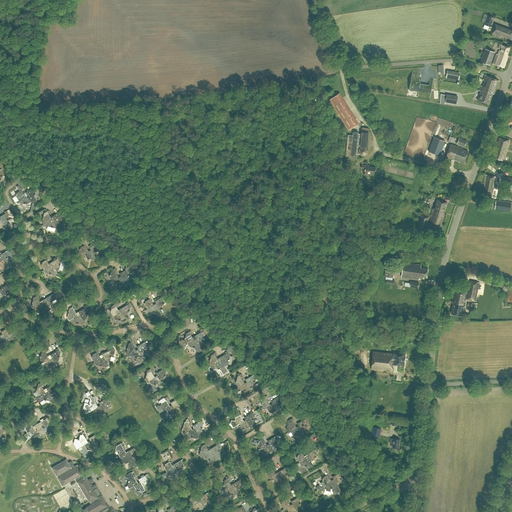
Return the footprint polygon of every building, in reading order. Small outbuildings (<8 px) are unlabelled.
[(493,17),(484,14),(481,23),(490,27),(493,17)] [(511,34),(511,30),(494,24),(490,33),(500,37),(501,36),(510,39),(511,34)] [(501,45),(499,44),(498,48),(500,49),(498,55),(496,54),(492,64),(503,68),(506,60),(506,57),(509,49),(501,46),(501,45)] [(495,53),(485,49),(480,62),(490,65),(495,53)] [(447,72),(446,78),(458,80),(459,74),(447,72)] [(411,79),(409,90),(418,92),(418,94),(430,96),(432,83),(429,83),(428,86),(425,86),(425,92),(419,91),(421,78),(419,77),(420,75),(412,74),(412,76),(413,76),(412,80),(411,79)] [(496,79),(485,75),(479,90),(481,91),(478,100),(489,104),(492,95),(495,93),(499,82),(496,79)] [(359,123),(339,93),(329,100),(348,130),(359,123)] [(446,94),(445,102),(456,104),(458,96),(446,94)] [(348,134),(347,149),(353,149),(352,150),(360,151),(360,146),(367,147),(368,147),(369,133),(370,129),(363,128),(362,134),(358,134),(359,132),(354,131),(353,135),(348,134)] [(433,137),(428,152),(440,155),(445,141),(433,137)] [(467,140),(459,138),(457,144),(465,146),(467,140)] [(509,141),(499,138),(496,148),(497,149),(494,158),(502,160),(509,141)] [(462,148),(451,144),(446,157),(464,163),(468,151),(462,149),(462,148)] [(353,149),(347,149),(346,156),(350,157),(350,155),(356,156),(356,154),(361,155),(361,154),(362,155),(365,156),(368,153),(368,149),(367,148),(367,147),(360,146),(360,151),(352,150),(353,149)] [(369,165),(362,164),(361,168),(364,169),(363,174),(374,176),(375,167),(369,167),(369,165)] [(495,177),(485,175),(483,187),(485,187),(483,196),(491,197),(493,187),(494,187),(495,177)] [(27,195),(31,202),(32,204),(36,201),(34,197),(34,195),(35,196),(35,194),(36,189),(35,187),(26,193),(27,195)] [(21,199),(25,196),(20,188),(21,190),(17,193),(16,193),(16,195),(16,196),(18,200),(21,199)] [(31,202),(27,195),(25,196),(21,199),(18,200),(16,201),(18,203),(20,202),(19,200),(21,199),(24,203),(25,203),(25,204),(26,204),(27,204),(31,202)] [(433,208),(433,209),(444,213),(447,202),(438,199),(435,209),(433,208)] [(510,211),(511,203),(496,201),(494,209),(510,211)] [(445,214),(444,213),(433,209),(429,222),(441,226),(445,214)] [(42,222),(43,224),(46,223),(52,219),(49,214),(50,213),(49,210),(44,213),(43,216),(43,218),(42,222)] [(5,214),(0,216),(0,218),(1,220),(4,226),(6,229),(8,228),(9,225),(7,224),(8,220),(8,219),(8,218),(9,214),(7,211),(4,212),(5,214)] [(59,226),(61,226),(60,224),(61,223),(62,217),(63,213),(62,211),(53,216),(54,218),(59,226)] [(430,215),(423,212),(422,214),(419,214),(417,219),(420,220),(417,230),(424,232),(430,215)] [(46,223),(47,225),(48,226),(52,227),(51,227),(53,228),(53,227),(56,228),(55,232),(57,232),(61,230),(60,227),(59,226),(54,218),(52,219),(46,223)] [(93,254),(94,254),(98,251),(98,250),(99,249),(98,249),(100,244),(98,241),(95,242),(96,244),(94,245),(93,244),(89,246),(91,250),(93,254)] [(85,253),(89,251),(84,243),(83,243),(85,245),(80,247),(80,248),(79,250),(80,250),(79,254),(80,257),(85,254),(85,253)] [(91,250),(89,251),(85,253),(85,254),(87,258),(88,258),(88,259),(89,259),(94,260),(96,258),(94,254),(93,254),(91,250)] [(53,265),(57,271),(59,270),(60,265),(61,264),(60,264),(61,260),(59,257),(59,256),(56,257),(57,259),(51,262),(53,265)] [(44,270),(50,266),(46,258),(45,259),(46,260),(42,262),(42,263),(41,263),(41,265),(41,266),(44,270)] [(421,265),(403,262),(401,277),(419,280),(419,278),(423,279),(423,277),(426,278),(428,269),(421,268),(421,265)] [(385,278),(393,280),(394,264),(385,263),(384,276),(385,276),(385,278)] [(57,271),(53,265),(50,266),(44,270),(42,271),(43,273),(45,272),(45,273),(50,274),(51,274),(55,275),(58,273),(57,271)] [(112,266),(109,268),(111,272),(110,274),(109,276),(110,276),(110,277),(112,281),(110,283),(115,280),(119,277),(115,271),(112,266)] [(126,270),(120,273),(119,273),(120,274),(121,276),(125,282),(126,281),(125,279),(128,277),(128,276),(129,276),(129,275),(128,275),(129,274),(126,270),(128,269),(127,267),(125,268),(126,270)] [(121,276),(120,277),(119,277),(115,280),(117,284),(118,284),(118,285),(119,285),(120,285),(121,285),(125,283),(126,285),(127,284),(126,281),(125,282),(121,276)] [(479,282),(470,280),(466,300),(475,302),(479,282)] [(7,285),(0,288),(0,292),(2,296),(5,301),(7,300),(6,297),(4,298),(3,296),(7,294),(7,292),(8,292),(8,291),(9,287),(7,285)] [(467,293),(454,290),(451,302),(453,302),(451,313),(461,315),(463,307),(463,306),(464,302),(465,302),(467,293)] [(44,303),(48,310),(50,309),(52,302),(56,299),(56,298),(54,293),(42,300),(44,303)] [(31,306),(33,309),(42,304),(38,298),(40,297),(38,295),(34,297),(33,301),(32,301),(32,303),(31,306)] [(158,308),(159,308),(163,305),(163,304),(164,304),(164,303),(163,303),(164,302),(161,298),(163,297),(163,296),(157,300),(156,299),(154,300),(156,304),(158,308)] [(145,305),(147,309),(154,305),(149,297),(148,297),(150,299),(145,301),(145,302),(144,302),(144,303),(145,304),(145,305)] [(122,311),(127,320),(128,319),(126,314),(129,313),(129,312),(130,312),(130,310),(131,307),(128,302),(126,304),(126,305),(120,309),(122,311)] [(48,310),(44,303),(42,304),(33,309),(34,311),(36,310),(37,310),(41,312),(42,312),(46,313),(49,311),(48,310)] [(109,315),(111,318),(120,313),(116,306),(117,306),(116,303),(111,306),(110,310),(110,311),(109,315)] [(477,304),(472,303),(468,303),(467,306),(471,307),(470,311),(475,311),(477,304)] [(158,308),(156,304),(154,305),(147,309),(145,310),(146,312),(148,311),(149,311),(155,313),(157,316),(159,317),(163,314),(159,308),(158,308)] [(73,318),(77,316),(74,310),(76,309),(74,305),(72,306),(72,307),(70,309),(67,318),(69,321),(73,318)] [(78,312),(80,314),(83,320),(86,319),(88,313),(92,311),(92,309),(90,305),(87,307),(86,305),(84,307),(85,308),(78,312)] [(122,311),(120,313),(111,318),(112,320),(114,318),(115,319),(119,320),(120,321),(124,322),(127,320),(122,311)] [(83,320),(80,314),(77,316),(73,318),(69,321),(70,322),(74,320),(76,323),(77,323),(78,323),(83,324),(85,323),(83,320)] [(5,338),(9,336),(9,335),(10,335),(10,334),(10,333),(10,332),(8,328),(10,327),(1,332),(2,334),(5,338)] [(200,345),(203,344),(204,339),(205,338),(204,338),(205,333),(203,329),(200,331),(201,332),(195,336),(196,338),(200,345)] [(185,345),(188,343),(194,340),(191,334),(192,333),(191,331),(186,333),(184,340),(181,339),(180,342),(183,347),(186,345),(185,345)] [(130,354),(136,350),(132,344),(134,344),(132,341),(130,338),(129,339),(131,342),(129,344),(128,348),(127,347),(127,349),(126,354),(127,355),(130,354)] [(200,345),(196,338),(194,340),(188,343),(185,345),(186,345),(186,346),(189,345),(189,346),(195,348),(197,351),(199,352),(203,350),(200,345)] [(142,356),(143,358),(145,360),(147,359),(145,356),(143,357),(142,355),(144,354),(146,348),(150,345),(151,344),(148,340),(137,346),(138,349),(142,356)] [(52,357),(55,363),(58,362),(59,358),(60,356),(59,356),(60,353),(58,348),(55,350),(56,351),(50,355),(52,357)] [(108,351),(102,354),(103,357),(107,363),(110,361),(111,356),(114,354),(115,350),(113,348),(110,349),(109,348),(107,349),(108,351)] [(45,361),(49,359),(46,352),(47,352),(46,349),(42,351),(41,356),(40,356),(40,357),(40,358),(43,362),(41,364),(45,361)] [(94,362),(101,358),(97,352),(99,352),(97,349),(95,350),(97,352),(93,355),(93,356),(92,355),(92,357),(92,358),(94,362)] [(142,356),(138,349),(136,350),(130,354),(127,355),(128,357),(131,356),(131,357),(135,358),(137,358),(141,359),(143,358),(142,356)] [(225,366),(228,364),(229,361),(229,359),(230,355),(227,351),(225,353),(226,354),(220,357),(221,360),(225,366)] [(213,365),(219,361),(215,356),(217,355),(215,352),(214,353),(211,355),(210,359),(210,360),(209,364),(210,366),(213,365)] [(394,354),(373,352),(371,369),(392,371),(393,364),(404,365),(405,353),(394,352),(394,354)] [(55,363),(52,357),(49,359),(45,361),(48,366),(49,366),(50,367),(50,366),(51,366),(55,364),(57,366),(55,363)] [(107,363),(103,357),(101,358),(94,362),(92,363),(93,365),(96,364),(96,365),(102,366),(106,367),(107,369),(110,367),(107,363)] [(225,366),(221,360),(219,361),(213,365),(210,366),(211,368),(214,366),(215,367),(219,368),(218,369),(220,369),(224,370),(226,368),(225,366)] [(149,381),(155,377),(152,371),(153,370),(151,368),(147,370),(145,379),(146,382),(149,381)] [(161,382),(160,380),(164,377),(164,376),(165,376),(166,375),(165,375),(166,371),(164,368),(156,373),(157,376),(163,384),(164,383),(162,381),(161,382)] [(238,387),(245,383),(241,377),(242,377),(241,374),(237,376),(236,381),(235,382),(236,382),(235,383),(238,387)] [(249,386),(250,386),(254,384),(254,382),(255,383),(255,381),(255,380),(252,375),(245,380),(247,382),(249,386)] [(163,384),(157,376),(155,377),(149,381),(146,382),(147,384),(150,383),(150,384),(160,386),(163,384)] [(39,396),(45,392),(41,386),(43,385),(41,382),(38,384),(37,389),(36,389),(36,391),(36,392),(39,396)] [(249,386),(247,382),(245,383),(238,387),(236,388),(237,390),(239,388),(240,390),(244,391),(245,392),(246,391),(249,392),(253,390),(252,387),(251,388),(250,386),(249,386)] [(48,391),(50,395),(53,399),(54,398),(53,396),(51,397),(50,395),(54,392),(54,391),(55,391),(55,390),(55,389),(53,385),(55,384),(55,383),(46,388),(48,391)] [(50,395),(48,391),(45,392),(39,396),(36,398),(35,397),(33,398),(34,400),(36,398),(37,400),(38,402),(40,402),(44,400),(46,400),(47,400),(50,401),(51,400),(53,399),(50,395)] [(98,406),(94,400),(96,399),(94,396),(92,397),(93,398),(90,399),(90,400),(89,404),(89,405),(89,406),(91,410),(89,411),(89,412),(94,409),(98,406)] [(180,403),(178,400),(177,399),(179,398),(178,396),(176,397),(177,399),(174,400),(170,403),(172,405),(175,411),(176,411),(178,409),(179,406),(180,406),(180,404),(179,404),(180,403)] [(270,405),(268,400),(267,399),(268,398),(267,396),(263,398),(263,400),(262,402),(261,402),(261,403),(262,404),(261,405),(264,409),(262,410),(266,407),(270,405)] [(280,402),(281,400),(281,398),(280,396),(272,400),(271,401),(273,403),(275,408),(275,407),(279,405),(280,404),(281,404),(281,403),(280,402)] [(108,403),(106,400),(105,399),(107,398),(107,397),(102,400),(99,403),(100,405),(103,409),(107,407),(107,406),(108,406),(108,404),(108,403)] [(164,398),(165,400),(162,403),(161,404),(161,405),(161,406),(157,405),(157,408),(159,413),(165,409),(170,406),(166,401),(167,400),(168,400),(166,397),(164,398)] [(275,408),(273,403),(270,405),(266,407),(269,412),(270,412),(270,413),(271,413),(271,412),(272,413),(276,410),(278,412),(275,407),(275,408)] [(103,409),(100,405),(98,406),(94,409),(97,413),(98,414),(99,414),(100,414),(104,411),(105,414),(106,414),(103,409)] [(175,411),(172,405),(170,406),(165,409),(168,414),(169,414),(170,414),(172,417),(174,418),(178,415),(176,411),(175,411)] [(246,420),(249,426),(251,428),(255,426),(255,424),(253,421),(253,420),(254,420),(254,419),(255,415),(253,412),(252,411),(250,412),(251,414),(244,417),(246,420)] [(231,429),(239,424),(243,421),(240,415),(241,414),(240,412),(238,413),(240,415),(235,417),(235,418),(234,420),(235,420),(234,421),(231,420),(230,423),(231,425),(230,426),(231,429)] [(298,426),(303,435),(306,433),(305,430),(306,426),(307,427),(307,425),(306,425),(308,421),(306,418),(305,416),(303,418),(304,419),(297,423),(298,426)] [(36,426),(37,428),(39,432),(40,434),(43,433),(44,428),(44,429),(45,427),(44,427),(45,425),(48,426),(49,423),(46,419),(44,420),(43,418),(40,420),(41,422),(35,425),(36,426)] [(286,430),(288,432),(296,427),(293,421),(294,420),(292,418),(288,420),(287,425),(287,424),(287,426),(286,430)] [(182,432),(183,434),(192,429),(188,423),(189,422),(188,419),(186,420),(186,421),(185,422),(184,427),(183,426),(182,428),(183,428),(182,432)] [(196,432),(197,432),(201,429),(201,428),(202,429),(202,427),(203,423),(201,419),(198,420),(199,422),(192,426),(194,428),(196,432)] [(30,421),(31,423),(27,426),(26,427),(25,428),(26,428),(26,429),(28,433),(31,432),(35,430),(31,423),(33,423),(31,420),(30,421)] [(249,426),(246,420),(243,421),(239,424),(240,425),(242,428),(243,428),(243,429),(244,429),(245,429),(249,426)] [(303,435),(298,426),(296,427),(288,432),(289,434),(291,433),(292,434),(295,435),(297,435),(301,436),(303,435)] [(381,428),(373,427),(370,437),(378,439),(381,428)] [(37,428),(35,430),(31,432),(28,433),(26,434),(27,436),(29,435),(28,433),(31,432),(33,436),(34,437),(35,437),(36,437),(41,435),(42,437),(40,434),(39,432),(37,428)] [(194,428),(192,429),(183,434),(186,438),(187,439),(190,437),(190,436),(191,437),(193,438),(193,437),(196,438),(199,436),(197,432),(196,432),(194,428)] [(84,444),(88,442),(84,436),(86,435),(84,433),(81,435),(79,440),(79,439),(79,441),(79,442),(82,446),(84,445),(84,444)] [(92,445),(93,445),(97,442),(97,441),(98,441),(98,440),(97,440),(98,439),(95,435),(97,433),(89,438),(90,441),(92,445)] [(258,450),(262,447),(266,445),(262,436),(261,436),(263,438),(258,441),(258,442),(257,443),(258,443),(257,444),(260,448),(258,450)] [(267,441),(269,443),(271,448),(271,447),(275,445),(276,444),(277,443),(276,443),(276,442),(274,437),(276,436),(267,441)] [(400,439),(390,438),(390,443),(393,444),(393,447),(399,448),(400,439)] [(92,445),(90,441),(88,442),(84,444),(84,445),(86,449),(88,449),(87,450),(93,451),(95,449),(93,445),(92,445)] [(211,449),(212,451),(217,459),(221,457),(221,456),(219,452),(220,452),(220,450),(221,447),(218,442),(215,444),(216,445),(211,449)] [(123,457),(127,455),(124,449),(126,448),(124,446),(123,446),(121,443),(116,446),(115,450),(119,451),(119,452),(118,452),(118,453),(118,454),(118,455),(121,459),(119,460),(124,458),(123,457)] [(269,443),(266,445),(262,447),(265,452),(266,452),(267,453),(267,452),(268,452),(272,450),(274,452),(271,447),(271,448),(269,443)] [(201,458),(210,453),(208,450),(206,447),(207,446),(206,444),(202,446),(201,450),(200,450),(200,451),(199,455),(201,458)] [(133,459),(132,458),(137,455),(137,454),(138,453),(137,453),(137,451),(135,447),(137,446),(128,451),(129,454),(132,458),(134,462),(137,461),(135,458),(133,459)] [(299,463),(306,459),(302,452),(304,452),(303,449),(300,450),(302,453),(298,455),(298,456),(297,456),(297,457),(297,458),(299,463)] [(310,461),(311,461),(315,458),(317,452),(315,450),(307,455),(308,458),(310,461)] [(217,459),(212,451),(210,453),(201,458),(202,459),(204,458),(205,459),(209,460),(210,461),(210,460),(214,461),(217,459)] [(132,458),(129,454),(127,455),(123,457),(124,458),(126,462),(127,462),(127,463),(128,463),(128,462),(129,463),(133,460),(134,462),(132,458)] [(310,461),(308,458),(306,459),(299,463),(297,464),(298,466),(301,464),(306,466),(306,467),(307,467),(307,466),(311,467),(314,466),(311,461),(310,461)] [(169,470),(173,468),(168,459),(169,461),(165,464),(165,465),(164,465),(164,466),(164,467),(166,471),(164,473),(169,470)] [(178,471),(178,470),(182,468),(182,467),(183,467),(183,466),(183,465),(181,460),(183,459),(174,464),(175,466),(178,471)] [(69,464),(67,460),(53,469),(64,486),(77,478),(79,481),(78,482),(90,502),(91,502),(93,505),(81,511),(80,511),(109,511),(112,510),(111,510),(108,505),(107,506),(103,499),(104,498),(101,500),(99,497),(102,495),(96,485),(93,486),(91,484),(94,482),(92,479),(90,480),(87,476),(85,478),(84,477),(85,477),(82,471),(81,471),(80,469),(81,469),(78,465),(76,467),(73,463),(72,462),(69,464)] [(178,471),(175,466),(173,468),(169,470),(171,474),(172,475),(174,476),(174,475),(175,475),(179,473),(180,475),(178,470),(178,471)] [(272,478),(277,476),(272,467),(272,468),(273,470),(269,472),(268,473),(267,474),(268,474),(268,475),(270,480),(268,481),(273,478),(272,478)] [(281,479),(286,476),(286,475),(287,474),(286,474),(287,473),(284,469),(286,467),(277,472),(279,475),(281,479)] [(133,486),(138,483),(134,477),(135,476),(134,474),(132,475),(131,472),(127,474),(126,478),(129,479),(127,485),(129,488),(133,486)] [(322,480),(325,485),(331,481),(326,472),(327,475),(323,477),(323,478),(322,478),(322,479),(322,480)] [(336,484),(336,483),(341,481),(341,480),(342,478),(341,478),(341,477),(340,475),(342,474),(340,472),(332,477),(333,479),(336,484)] [(138,479),(140,482),(142,486),(147,483),(147,482),(148,482),(148,481),(147,481),(148,480),(145,476),(147,474),(144,476),(143,474),(140,476),(141,477),(138,479)] [(281,479),(279,475),(277,476),(272,478),(273,478),(275,483),(276,483),(277,484),(277,483),(278,484),(283,481),(284,483),(281,479)] [(221,494),(228,490),(232,487),(229,481),(230,480),(229,478),(227,479),(227,478),(225,480),(223,484),(223,486),(219,488),(218,490),(221,494)] [(237,490),(241,488),(242,487),(242,485),(242,484),(240,480),(242,479),(233,484),(234,486),(237,490)] [(336,484),(333,479),(331,481),(325,485),(323,486),(324,488),(326,487),(331,488),(334,489),(333,493),(335,493),(336,494),(341,491),(340,490),(336,483),(336,484)] [(142,486),(140,482),(138,483),(133,486),(136,490),(138,491),(139,491),(142,492),(145,490),(142,486)] [(237,490),(234,486),(232,487),(228,490),(231,494),(232,494),(231,495),(233,495),(234,495),(238,493),(239,495),(240,495),(237,490)] [(203,504),(207,501),(208,500),(208,499),(208,498),(206,494),(208,493),(208,492),(199,497),(201,500),(203,504)] [(192,505),(198,501),(193,493),(194,495),(190,497),(190,498),(189,498),(189,499),(190,499),(189,501),(192,505)] [(291,501),(292,504),(295,508),(299,505),(299,504),(300,504),(300,503),(300,502),(298,498),(300,497),(299,495),(296,496),(297,498),(291,501)] [(286,507),(290,505),(287,499),(288,498),(286,496),(285,497),(286,499),(282,501),(282,502),(281,502),(281,503),(281,505),(283,509),(284,509),(286,507)] [(203,504),(201,500),(198,501),(192,505),(190,506),(191,508),(193,506),(193,507),(198,508),(198,509),(199,509),(203,510),(206,508),(203,504)]
